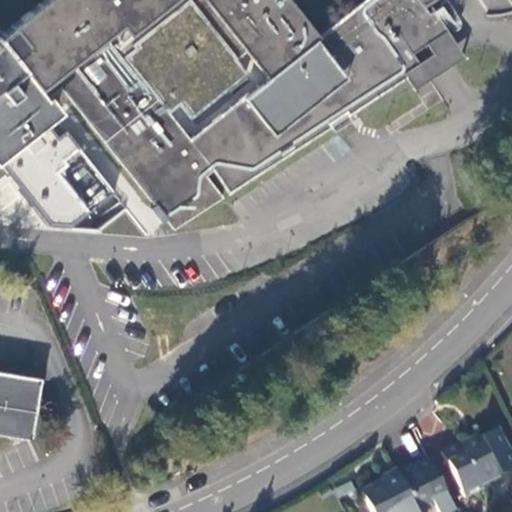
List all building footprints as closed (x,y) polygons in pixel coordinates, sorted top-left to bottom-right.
[(42,0),(0,34),(0,155),(42,122),(56,111),(47,98),(61,89),(113,154),(174,229),(219,195),(206,177),(215,170),(229,192),(409,79),(399,62),(435,40),(419,14),(433,5),(440,0),(42,0)] [(433,5),(419,14),(435,40),(399,62),(409,79),(415,88),(466,56),(433,5)] [(42,122),(0,155),(0,160),(17,182),(43,215),(66,219),(107,187),(61,126),(52,133),(42,122)] [(34,407),(35,396),(38,371),(0,364),(0,427),(29,432),(34,407)] [(44,395),(42,397),(41,401),(42,405),(44,408),(48,409),(52,409),(55,407),(57,403),(56,399),(54,396),(50,394),(47,394),(44,395)] [(41,401),(42,397),(35,396),(34,407),(48,409),(44,408),(42,405),(41,401)] [(511,468),(511,459),(497,429),(461,446),(458,441),(440,450),(464,497),(482,488),(479,481),(496,473),(498,476),(511,468)] [(387,473),(392,485),(397,482),(391,471),(387,473)] [(392,485),(364,498),(370,511),(437,511),(417,472),(397,482),(392,485)]
